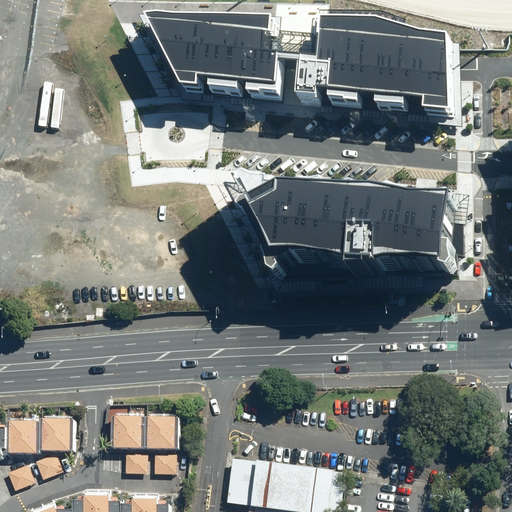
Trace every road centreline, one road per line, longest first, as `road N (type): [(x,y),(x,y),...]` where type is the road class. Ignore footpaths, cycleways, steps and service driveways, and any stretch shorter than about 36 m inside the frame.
road 1 (primary): [(0,368),(511,343)]
road 2 (residential): [(487,162),(195,135)]
road 3 (residential): [(511,342),(489,275),(487,162)]
